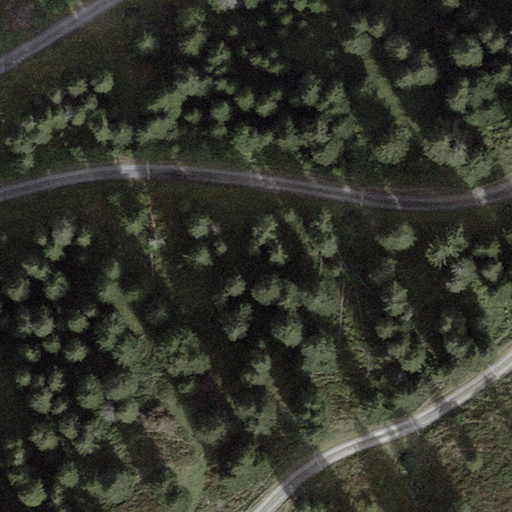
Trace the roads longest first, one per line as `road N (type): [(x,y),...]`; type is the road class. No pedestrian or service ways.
road 1 (track): [(0,181),(132,165),(443,192),(511,172)]
road 2 (track): [(511,344),(403,418),(308,468),(264,511)]
road 3 (track): [(107,0),(0,65)]
